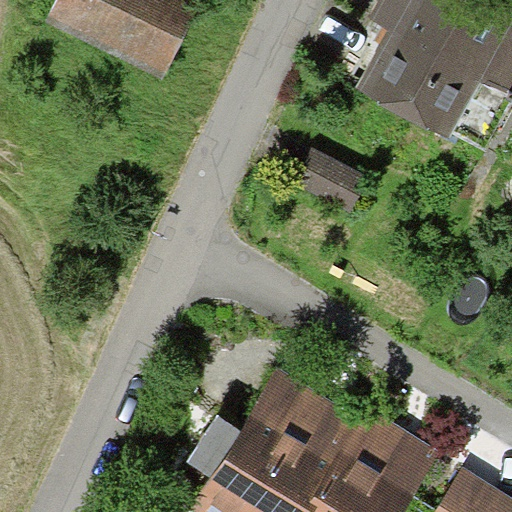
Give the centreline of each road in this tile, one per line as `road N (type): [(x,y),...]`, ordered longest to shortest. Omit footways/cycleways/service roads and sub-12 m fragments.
road 1 (residential): [(184,226),(511,430)]
road 2 (residential): [(184,226),(51,511)]
road 3 (residential): [(293,0),(184,226)]
